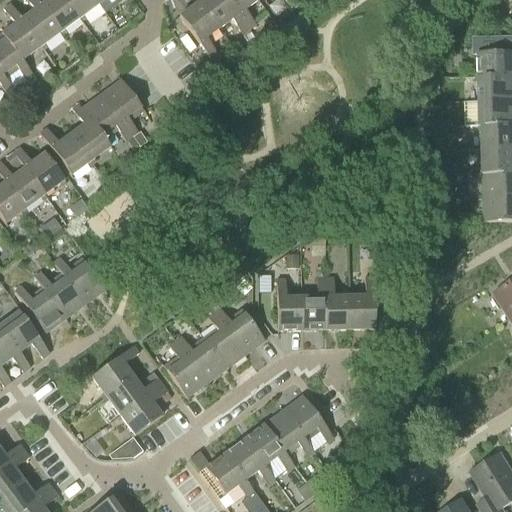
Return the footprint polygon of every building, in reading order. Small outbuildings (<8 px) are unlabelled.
[(22,0),(32,13),(20,22),(40,50),(59,35),(39,8),(33,0),(22,0)] [(49,0),(39,8),(59,35),(78,21),(62,0),(49,0)] [(62,0),(78,21),(98,7),(92,0),(62,0)] [(224,0),(203,0),(198,4),(218,32),(231,22),(241,37),(248,32),(224,0)] [(255,0),(224,0),(248,32),(255,28),(244,13),(258,3),(255,0)] [(218,32),(198,4),(179,18),(209,60),(216,56),(205,41),(218,32)] [(13,27),(1,37),(20,64),(21,64),(40,50),(20,22),(9,7),(2,12),(13,27)] [(1,37),(0,37),(0,76),(3,81),(16,71),(25,83),(31,78),(21,64),(20,64),(1,37)] [(477,58),(477,80),(511,79),(511,64),(511,63),(511,54),(507,55),(507,39),(472,40),(473,58),(477,58)] [(227,75),(208,88),(216,99),(235,85),(227,75)] [(3,81),(0,76),(0,89),(5,97),(12,92),(3,81)] [(35,83),(31,78),(25,83),(28,87),(35,83)] [(477,80),(478,104),(511,103),(511,95),(511,79),(477,80)] [(120,83),(100,97),(131,139),(137,134),(129,123),(142,113),(120,83)] [(100,97),(81,111),(104,142),(116,132),(124,143),(131,139),(100,97)] [(479,129),(481,129),(481,128),(511,127),(511,123),(511,112),(511,111),(511,103),(478,104),(479,129)] [(82,127),(70,137),(89,164),(109,149),(104,142),(81,111),(79,107),(71,112),(82,127)] [(511,127),(481,128),(481,129),(482,153),(511,151),(511,127)] [(89,164),(70,137),(57,146),(46,131),(39,136),(70,178),(89,164)] [(132,139),(139,149),(146,144),(139,134),(132,139)] [(21,168),(23,171),(43,197),(63,183),(43,156),(31,165),(20,150),(12,156),(21,168)] [(511,151),(482,153),(482,176),(511,175),(511,151)] [(15,173),(21,168),(12,156),(6,160),(15,173)] [(0,164),(0,179),(4,185),(24,212),(43,197),(23,171),(11,179),(0,164)] [(511,175),(482,176),(483,200),(511,199),(511,175)] [(24,212),(4,185),(0,187),(0,220),(4,226),(24,212)] [(511,199),(483,200),(484,224),(511,223),(511,199)] [(68,211),(75,221),(86,212),(79,203),(68,211)] [(53,266),(63,281),(83,308),(103,293),(83,266),(70,276),(59,261),(53,266)] [(218,283),(225,292),(245,276),(238,267),(218,283)] [(33,280),(44,295),(45,294),(64,322),(83,308),(63,281),(51,290),(40,276),(33,280)] [(363,299),(347,299),(348,333),(373,332),(372,280),(362,281),(363,299)] [(315,300),(301,300),(301,334),(325,333),(324,281),(315,281),(315,300)] [(331,281),(324,281),(325,333),(348,333),(347,299),(332,300),(331,281)] [(301,334),(301,300),(285,301),(284,282),(276,282),(277,334),(301,334)] [(495,297),(492,302),(498,312),(503,311),(510,321),(511,319),(511,284),(494,296),(495,297)] [(45,294),(44,295),(31,304),(20,290),(13,295),(44,337),(64,322),(45,294)] [(200,296),(214,314),(222,308),(208,290),(200,296)] [(219,313),(213,317),(244,359),(264,345),(241,313),(227,324),(219,313)] [(18,314),(0,327),(0,329),(18,355),(30,346),(41,361),(48,356),(18,314)] [(215,333),(202,342),(224,373),(244,359),(213,317),(207,322),(215,333)] [(0,329),(0,367),(10,360),(21,375),(29,370),(18,355),(0,329)] [(180,341),(174,345),(205,387),(224,373),(202,342),(188,352),(180,341)] [(205,387),(174,345),(168,350),(176,361),(162,371),(185,402),(205,387)] [(90,380),(104,400),(131,380),(122,368),(137,357),(132,350),(90,380)] [(0,387),(2,390),(9,384),(0,371),(0,387)] [(104,400),(119,420),(160,389),(155,382),(141,393),(131,380),(104,400)] [(160,389),(119,420),(133,439),(160,420),(151,407),(165,396),(160,389)] [(301,399),(281,414),(304,445),(317,436),(325,447),(332,441),(301,399)] [(281,414),(262,428),(285,460),(285,459),(298,450),(315,473),(321,468),(304,445),(281,414)] [(262,428),(242,442),(262,470),(263,469),(275,461),(286,475),(293,470),(285,459),(285,460),(262,428)] [(119,466),(144,451),(137,439),(112,454),(119,466)] [(242,442),(223,456),(243,484),(244,483),(256,475),(266,489),(273,484),(263,469),(262,470),(242,442)] [(0,470),(22,454),(18,448),(3,459),(0,455),(0,470)] [(0,500),(21,485),(12,472),(27,461),(22,454),(0,470),(0,500)] [(243,484),(223,456),(203,470),(223,498),(236,489),(253,511),(260,506),(244,483),(243,484)] [(475,506),(478,511),(502,511),(511,504),(511,476),(500,457),(471,476),(486,499),(475,506)] [(0,511),(25,511),(51,493),(46,486),(31,498),(21,485),(0,500),(0,511)] [(51,493),(25,511),(41,511),(40,511),(56,500),(51,493)] [(315,504),(320,511),(328,511),(338,505),(329,493),(315,504)] [(125,511),(114,497),(94,511),(125,511)]
